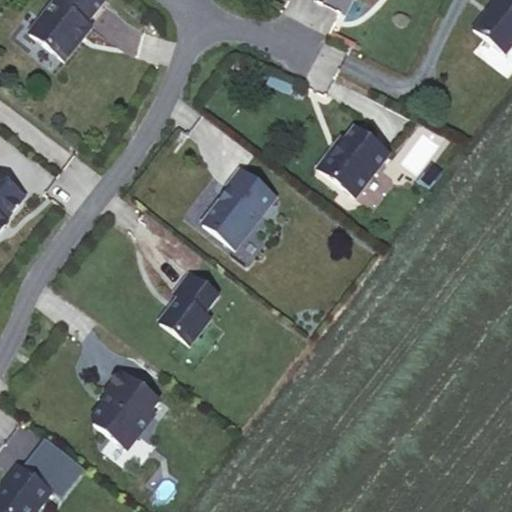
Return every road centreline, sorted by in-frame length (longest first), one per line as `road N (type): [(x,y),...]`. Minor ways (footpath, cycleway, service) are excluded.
road 1 (residential): [(200,15),(156,121),(58,240),(25,295),(0,365)]
road 2 (residential): [(325,50),(200,15)]
